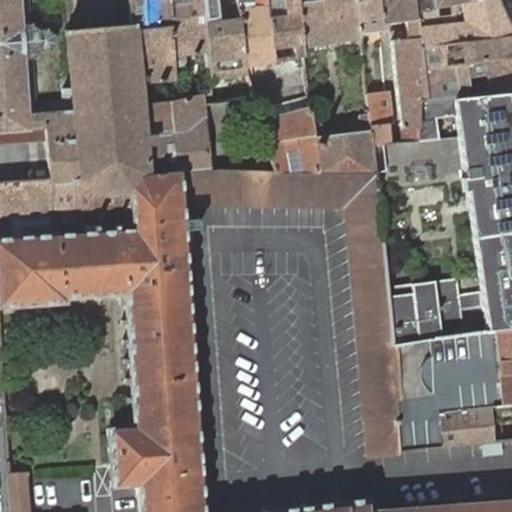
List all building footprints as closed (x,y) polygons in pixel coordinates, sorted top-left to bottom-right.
[(0,0),(0,131),(28,130),(32,130),(30,114),(19,0),(0,0)] [(127,0),(131,25),(136,84),(174,81),(172,57),(206,54),(202,16),(168,19),(166,0),(127,0)] [(200,0),(166,0),(168,19),(202,16),(200,0)] [(203,105),(204,105),(218,104),(228,102),(223,80),(239,78),(241,84),(248,81),(243,67),(238,18),(235,0),(200,0),(202,16),(206,54),(208,73),(208,80),(210,93),(202,95),(203,105)] [(265,0),(235,0),(238,18),(243,67),(273,61),(270,47),(265,0)] [(265,0),(270,47),(273,61),(302,56),(300,48),(295,0),(265,0)] [(295,0),(300,48),(359,38),(359,34),(354,0),(295,0)] [(375,0),(354,0),(359,34),(380,31),(375,0)] [(411,0),(375,0),(380,31),(388,30),(387,24),(404,22),(407,39),(390,41),(400,129),(403,129),(404,135),(417,135),(417,128),(417,101),(425,100),(421,68),(419,48),(416,19),(414,20),(413,12),(411,0)] [(411,0),(413,12),(431,10),(431,8),(430,0),(411,0)] [(431,10),(413,12),(414,20),(416,19),(419,48),(511,36),(511,35),(496,0),(471,0),(467,1),(431,8),(431,10)] [(430,0),(431,8),(467,1),(467,0),(430,0)] [(29,141),(33,182),(51,181),(52,195),(72,194),(73,212),(121,210),(121,200),(131,199),(131,204),(162,201),(160,176),(209,171),(204,105),(203,105),(202,95),(191,97),(170,102),(149,104),(137,105),(136,84),(131,25),(64,33),(72,108),(30,114),(32,130),(28,130),(29,141)] [(511,36),(419,48),(421,68),(463,64),(499,59),(501,69),(511,67),(511,36)] [(463,64),(421,68),(425,100),(508,93),(511,92),(511,67),(501,69),(499,59),(463,64)] [(241,84),(246,98),(254,96),(248,81),(241,84)] [(367,117),(371,146),(391,144),(389,123),(393,123),(390,93),(386,94),(365,95),(367,117)] [(417,128),(417,135),(417,141),(391,144),(371,146),(373,174),(375,175),(376,193),(464,180),(477,274),(480,291),(459,294),(456,277),(386,288),(391,345),(435,337),(463,333),(461,311),(482,307),(486,330),(511,326),(511,123),(508,93),(425,100),(417,101),(417,128)] [(271,163),(273,173),(318,174),(311,123),(309,108),(261,122),(266,143),(271,163)] [(311,123),(318,174),(337,175),(373,174),(371,146),(367,117),(357,118),(359,135),(322,140),(320,122),(311,123)] [(357,118),(320,122),(322,140),(359,135),(357,118)] [(0,131),(0,143),(29,141),(28,130),(0,131)] [(73,212),(53,213),(55,236),(0,238),(0,307),(64,302),(64,299),(124,295),(132,426),(106,429),(110,488),(137,485),(138,511),(511,511),(511,500),(367,511),(367,498),(350,501),(261,511),(202,511),(182,206),(344,207),(367,456),(399,454),(399,453),(391,345),(386,288),(376,193),(375,175),(373,174),(337,175),(318,174),(273,173),(217,170),(209,171),(160,176),(162,201),(131,204),(132,210),(121,210),(73,212)] [(33,182),(0,184),(0,215),(53,213),(52,195),(51,181),(33,182)] [(435,337),(391,345),(399,453),(440,448),(436,412),(511,404),(511,326),(486,330),(463,333),(435,337)] [(440,448),(511,439),(511,404),(436,412),(440,448)] [(9,511),(29,511),(26,473),(6,474),(9,511)]
